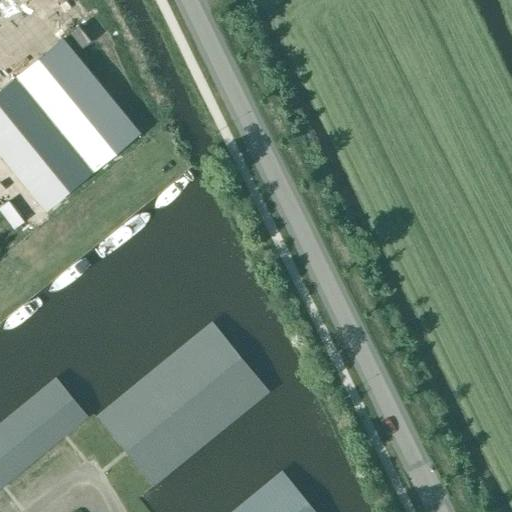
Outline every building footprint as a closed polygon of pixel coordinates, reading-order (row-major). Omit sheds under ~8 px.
[(82,48),(91,41),(79,26),(70,33),(82,48)] [(0,154),(44,209),(138,132),(62,39),(0,90),(0,154)] [(9,201),(0,207),(0,209),(14,228),(23,221),(9,201)] [(208,319),(94,412),(153,483),(266,389),(208,319)] [(53,377),(0,420),(0,488),(87,417),(53,377)] [(314,511),(278,468),(225,511),(314,511)]
